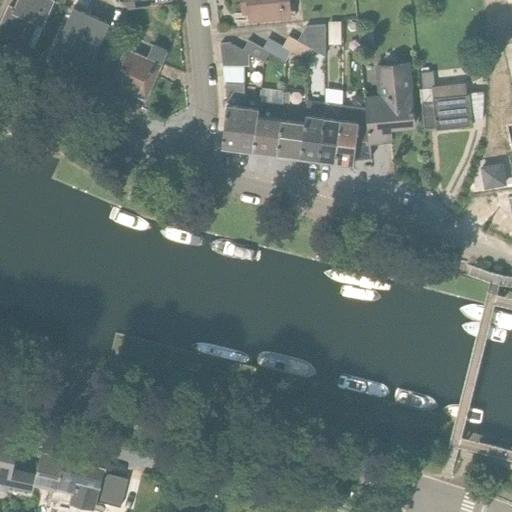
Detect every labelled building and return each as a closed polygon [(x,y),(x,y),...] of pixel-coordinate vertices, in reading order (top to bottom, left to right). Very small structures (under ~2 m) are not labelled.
[(17,0),(13,8),(8,5),(0,24),(0,38),(26,50),(28,47),(34,50),(53,3),(63,7),(66,0),(17,0)] [(239,0),(241,16),(247,16),(248,24),(292,20),(289,0),(239,0)] [(109,25),(72,9),(48,61),(86,78),(109,25)] [(230,46),(220,46),(222,68),(248,68),(248,56),(267,66),(274,57),(284,63),(290,53),(306,62),(312,50),(316,53),(325,49),(325,24),(308,25),(297,42),(288,38),(282,48),(267,40),(262,50),(247,42),(243,52),(230,46)] [(147,58),(125,48),(107,86),(146,103),(168,53),(151,46),(147,58)] [(409,63),(375,65),(377,96),(364,97),(366,123),(391,132),(415,128),(409,63)] [(432,88),(430,73),(420,73),(422,89),(419,90),(420,104),(421,104),(424,130),(435,129),(435,131),(472,127),(471,123),(482,123),(484,92),(466,95),(465,84),(432,88)] [(259,94),(225,92),(226,104),(221,147),(253,151),(257,116),(259,94)] [(323,118),(305,115),(303,123),(299,158),(317,160),(323,118)] [(253,151),(276,155),(280,120),(257,116),(253,151)] [(334,162),(339,120),(323,118),(317,160),(334,162)] [(303,123),(280,120),(276,155),(299,158),(303,123)] [(358,122),(339,120),(334,162),(352,165),(353,162),(358,122)] [(392,143),(391,132),(366,123),(358,122),(353,162),(371,160),(370,145),(376,145),(392,143)] [(506,160),(484,163),(487,186),(509,183),(506,160)] [(18,446),(0,441),(0,491),(8,494),(9,489),(33,494),(35,487),(32,486),(35,475),(13,470),(18,446)] [(104,467),(41,451),(35,475),(32,486),(35,487),(51,490),(49,500),(94,510),(96,502),(120,508),(127,481),(102,475),(104,467)]
